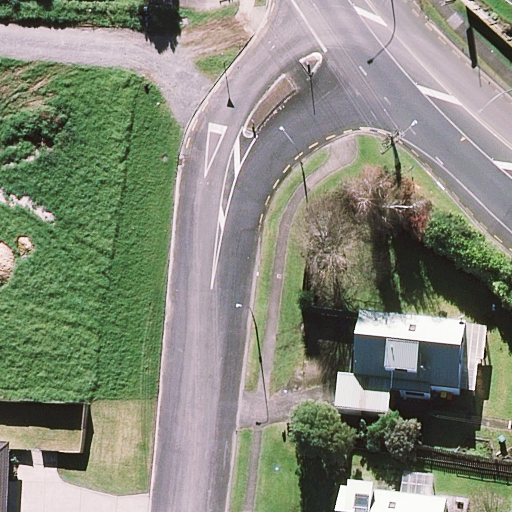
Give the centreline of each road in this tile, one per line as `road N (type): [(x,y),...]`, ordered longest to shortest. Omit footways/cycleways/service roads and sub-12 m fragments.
road 1 (residential): [(186,511),(228,177),(280,86),(366,7)]
road 2 (tertiary): [(511,156),(462,116),(366,7)]
